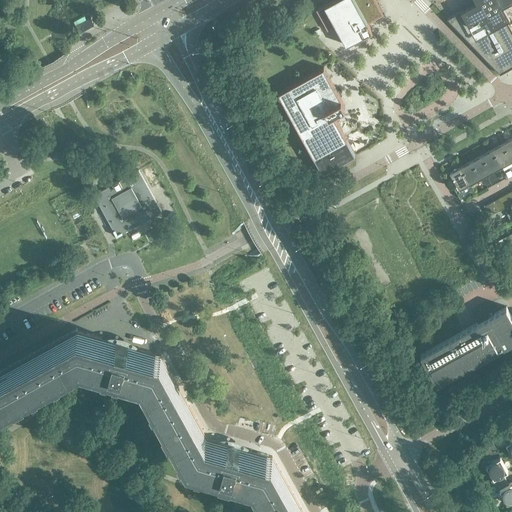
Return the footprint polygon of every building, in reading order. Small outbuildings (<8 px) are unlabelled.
[(328,30),(336,25),(346,45),(372,31),(368,23),(380,16),(384,14),(375,0),(333,0),(316,9),(328,30)] [(511,0),(475,0),(477,2),(447,18),(500,73),(511,66),(511,29),(507,20),(510,19),(503,6),(511,0)] [(88,25),(93,22),(91,17),(80,23),(82,28),(88,25)] [(278,91),(322,171),(355,153),(332,112),(345,105),(323,66),(278,91)] [(511,137),(506,141),(503,143),(511,159),(511,137)] [(511,159),(503,143),(496,146),(492,148),(502,166),(511,160),(511,159)] [(492,148),(485,152),(482,154),(491,172),(502,166),(492,148)] [(482,154),(475,158),(471,160),(481,177),(491,172),(482,154)] [(471,160),(464,164),(461,166),(470,183),(481,177),(471,160)] [(454,170),(450,172),(460,189),(470,183),(461,166),(454,170)] [(162,211),(139,169),(119,180),(113,183),(94,194),(117,236),(162,211)] [(511,203),(511,201),(507,193),(503,195),(508,205),(511,204),(511,203)] [(508,205),(503,195),(498,198),(504,208),(508,205)] [(504,208),(498,198),(494,201),(499,210),(504,208)] [(499,210),(494,201),(489,203),(494,213),(499,210)] [(494,213),(489,203),(485,205),(484,204),(484,205),(489,214),(490,216),(494,213)] [(437,383),(511,341),(511,316),(506,306),(421,353),(437,383)] [(257,451),(253,450),(249,449),(228,443),(207,437),(161,354),(109,339),(106,338),(78,330),(0,370),(0,406),(81,362),(93,365),(93,367),(99,369),(114,373),(114,371),(141,379),(187,462),(240,477),(245,479),(250,480),(253,481),(270,511),(303,511),(273,456),(257,451)] [(503,474),(508,471),(506,468),(500,457),(493,461),(492,461),(491,461),(489,461),(488,461),(488,462),(487,462),(486,463),(486,464),(486,465),(486,466),(486,467),(486,468),(487,469),(487,470),(488,471),(489,471),(490,472),(494,479),(491,480),(494,486),(506,479),(503,474)] [(511,482),(509,484),(506,479),(494,486),(497,491),(500,489),(504,496),(503,497),(503,498),(503,499),(504,500),(504,501),(505,502),(506,503),(507,503),(508,504),(509,504),(510,504),(510,503),(511,503),(511,502),(511,482)]
